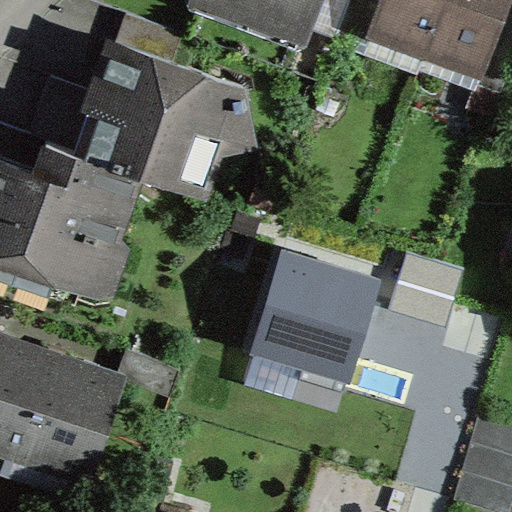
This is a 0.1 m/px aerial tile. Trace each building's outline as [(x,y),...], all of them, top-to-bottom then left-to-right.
[(315,0),(219,0),(305,31),(315,0)] [(380,0),(347,0),(336,30),(365,41),(372,22),(380,0)] [(444,0),(380,0),(372,22),(428,43),(444,0)] [(507,0),(444,0),(428,43),(484,64),(505,8),(507,0)] [(501,90),(511,60),(511,10),(505,8),(484,64),(477,81),(501,90)] [(128,10),(117,39),(174,59),(184,30),(128,10)] [(170,180),(184,143),(209,140),(211,150),(254,141),(244,85),(174,59),(117,39),(99,91),(109,94),(88,151),(141,169),(170,180)] [(48,137),(88,151),(109,94),(99,91),(52,74),(31,130),(48,137)] [(118,236),(141,169),(88,151),(48,137),(37,168),(0,154),(0,266),(76,293),(98,229),(118,236)] [(0,446),(75,472),(109,373),(1,336),(0,338),(0,446)] [(181,365),(127,346),(116,377),(171,396),(181,365)] [(360,511),(383,437),(245,396),(222,471),(252,480),(248,492),(310,510),(309,511),(360,511)] [(511,419),(479,410),(454,496),(508,511),(511,511),(511,419)]
